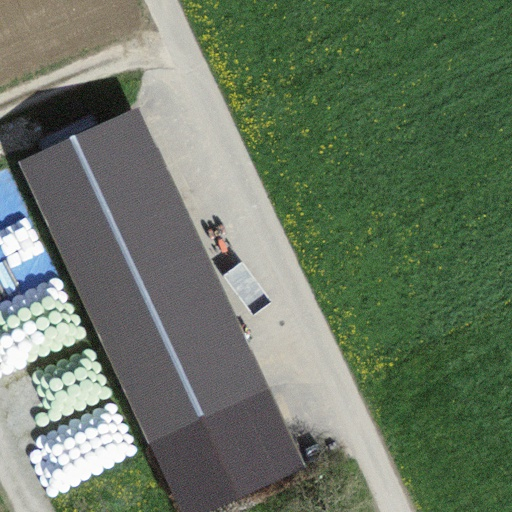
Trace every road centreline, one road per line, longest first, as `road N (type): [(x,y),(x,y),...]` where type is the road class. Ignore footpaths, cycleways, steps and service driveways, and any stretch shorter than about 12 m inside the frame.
road 1 (unclassified): [(156,0),(393,511)]
road 2 (track): [(0,104),(172,33)]
